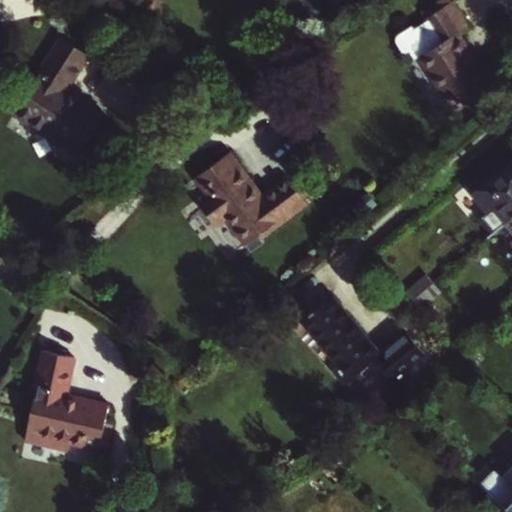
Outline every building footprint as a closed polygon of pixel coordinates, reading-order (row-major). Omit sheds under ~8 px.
[(442,44),(424,55),(457,109),(497,84),(464,33),(474,27),(457,1),(427,20),(442,44)] [(70,34),(22,110),(83,152),(111,113),(74,87),(97,53),(70,34)] [(229,152),(225,155),(278,221),(305,201),(285,175),(261,193),(229,152)] [(243,247),(278,221),(225,155),(192,180),(205,198),(197,205),(214,228),(224,221),(243,247)] [(495,234),(511,220),(511,219),(511,163),(503,171),(499,166),(484,180),(480,176),(471,184),(480,194),(478,196),(487,208),(489,206),(491,209),(481,217),(495,234)] [(411,303),(436,283),(431,278),(424,278),(403,295),(411,303)] [(443,293),(436,283),(411,303),(420,312),(443,293)] [(334,296),(318,310),(316,308),(306,320),(340,362),(334,367),(347,383),(376,359),(395,382),(428,355),(408,332),(381,354),(334,296)] [(454,346),(458,351),(465,345),(461,340),(454,346)] [(67,395),(76,357),(43,350),(26,442),(69,451),(70,443),(101,450),(101,447),(108,448),(113,424),(106,423),(110,405),(67,395)] [(319,467),(335,484),(349,470),(337,457),(319,467)] [(319,467),(304,477),(322,496),(335,484),(319,467)] [(497,469),(483,482),(511,510),(511,467),(503,475),(497,469)] [(269,511),(261,503),(246,511),(269,511)]
